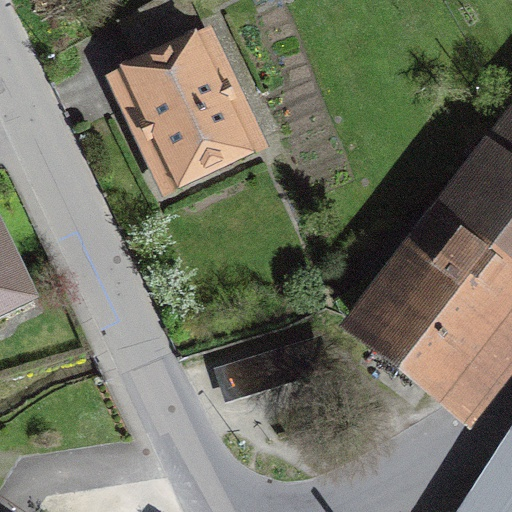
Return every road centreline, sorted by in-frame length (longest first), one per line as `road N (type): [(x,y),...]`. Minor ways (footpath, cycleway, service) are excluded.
road 1 (residential): [(30,122),(185,450)]
road 2 (residential): [(330,511),(463,446),(511,390)]
road 3 (residential): [(11,511),(44,477),(185,450)]
